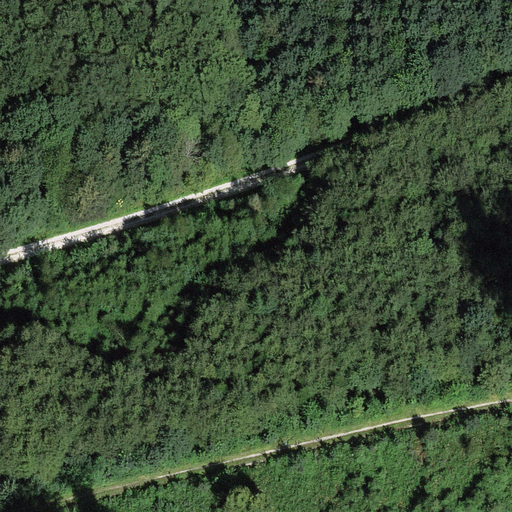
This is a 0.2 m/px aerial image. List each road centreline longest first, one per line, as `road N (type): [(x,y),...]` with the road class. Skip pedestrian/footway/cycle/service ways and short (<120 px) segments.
road 1 (track): [(511,86),(0,256)]
road 2 (track): [(30,511),(368,441)]
road 3 (track): [(511,415),(368,441)]
